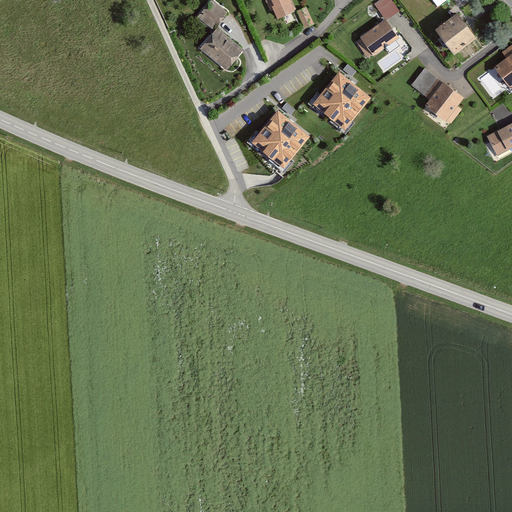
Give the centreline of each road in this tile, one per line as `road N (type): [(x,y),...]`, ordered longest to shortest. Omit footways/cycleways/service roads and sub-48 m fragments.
road 1 (secondary): [(0,119),(511,314)]
road 2 (motorway): [(511,470),(257,495),(0,502)]
